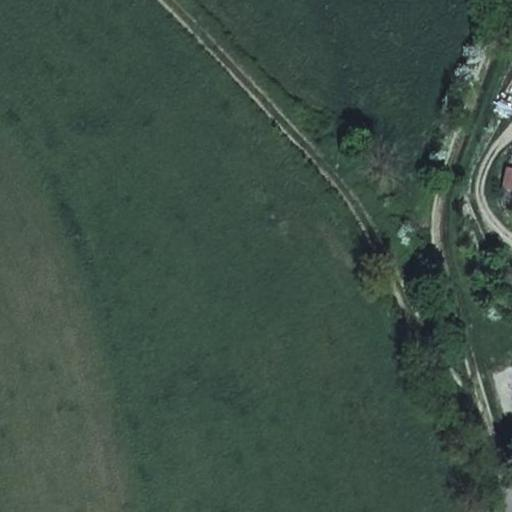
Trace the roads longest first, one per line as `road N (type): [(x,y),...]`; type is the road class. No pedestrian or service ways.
road 1 (track): [(511,491),(434,230),(511,4)]
road 2 (track): [(480,395),(362,193),(180,0)]
